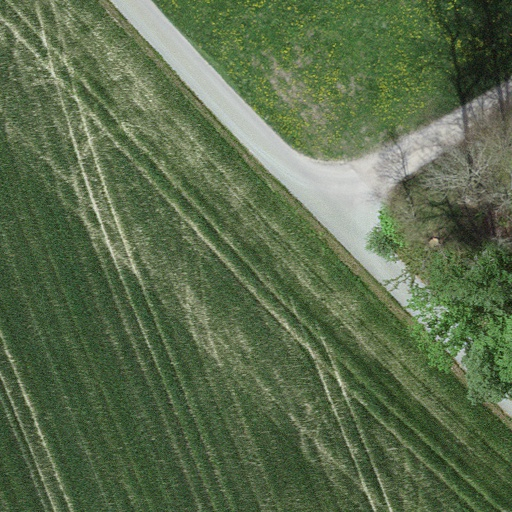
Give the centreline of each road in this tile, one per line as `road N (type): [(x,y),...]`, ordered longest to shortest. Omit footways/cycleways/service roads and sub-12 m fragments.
road 1 (unclassified): [(125,0),(335,213)]
road 2 (unclassified): [(511,383),(335,213)]
road 3 (track): [(511,89),(335,213)]
